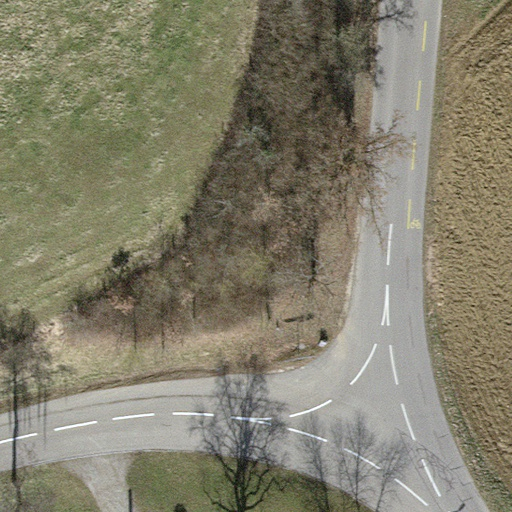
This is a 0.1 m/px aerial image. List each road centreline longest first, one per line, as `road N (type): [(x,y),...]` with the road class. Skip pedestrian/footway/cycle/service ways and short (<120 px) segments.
road 1 (tertiary): [(413,0),(392,291),(370,423)]
road 2 (tertiary): [(0,445),(55,427),(171,412),(370,423)]
